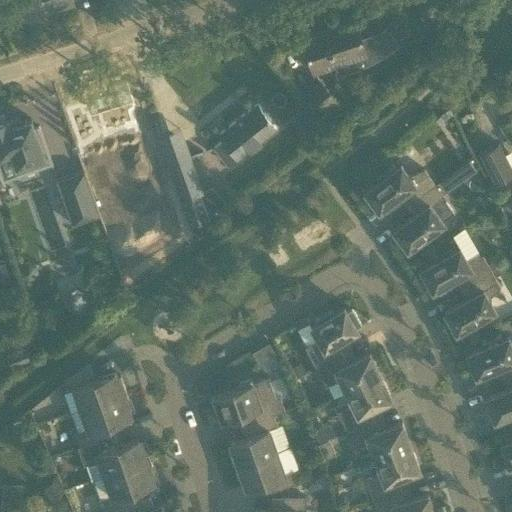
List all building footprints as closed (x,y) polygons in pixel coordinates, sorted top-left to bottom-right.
[(21,0),(23,4),(28,17),(73,2),(72,0),(21,0)] [(420,0),(416,8),(432,16),(440,0),(420,0)] [(326,30),(323,31),(302,38),(313,72),(334,65),(336,70),(338,74),(353,69),(350,60),(365,55),(368,60),(392,45),(385,32),(379,34),(361,40),(356,24),(327,34),(326,30)] [(338,101),(320,79),(301,95),(318,117),(338,101)] [(82,105),(67,110),(80,146),(79,147),(79,149),(81,148),(103,131),(104,134),(134,125),(130,112),(131,112),(135,109),(126,81),(107,87),(109,95),(101,97),(100,95),(85,100),(87,106),(82,107),(82,105)] [(277,129),(257,103),(219,133),(224,139),(214,147),(229,166),(277,129)] [(0,174),(2,180),(3,179),(0,170),(0,155),(11,152),(19,174),(52,162),(40,130),(35,131),(31,118),(21,122),(18,115),(8,119),(8,118),(5,119),(4,115),(0,115),(0,174)] [(479,153),(495,184),(511,174),(511,169),(498,143),(479,153)] [(196,174),(189,156),(167,164),(179,201),(182,200),(191,225),(207,218),(198,193),(203,192),(196,174)] [(476,169),(468,159),(457,167),(465,178),(476,169)] [(405,191),(412,200),(435,183),(424,169),(408,175),(400,164),(394,169),(392,166),(389,168),(380,175),(377,177),(379,180),(364,191),(379,210),(405,191)] [(100,215),(84,170),(56,180),(72,225),(100,215)] [(446,198),(435,183),(412,200),(419,210),(393,229),(407,249),(422,238),(424,241),(427,239),(437,232),(440,230),(437,227),(443,222),(435,211),(446,198)] [(137,238),(143,251),(169,240),(163,227),(137,238)] [(461,274),(467,284),(491,270),(482,254),(466,258),(459,247),(453,251),(451,247),(448,249),(438,255),(434,257),(436,260),(420,269),(432,290),(461,274)] [(5,263),(0,263),(0,278),(1,282),(9,280),(5,263)] [(500,286),(491,270),(467,284),(473,295),(444,311),(456,332),(472,323),(474,326),(477,324),(487,318),(490,316),(489,313),(495,309),(488,298),(500,286)] [(305,346),(315,366),(342,352),(336,341),(357,329),(356,327),(361,324),(352,308),(347,311),(344,306),(334,313),(332,309),(328,311),(318,317),(315,319),(317,322),(311,326),(319,338),(305,346)] [(506,363),(511,374),(511,373),(511,345),(508,336),(501,339),(500,335),(496,337),(485,341),(482,343),(483,346),(467,353),(476,375),(506,363)] [(348,362),(342,352),(315,366),(326,385),(327,384),(334,397),(346,391),(380,375),(369,352),(348,362)] [(82,408),(126,392),(120,375),(116,377),(114,372),(94,379),(88,362),(64,381),(67,391),(75,388),(82,408)] [(511,373),(511,374),(511,376),(511,386),(485,398),(494,420),(511,413),(511,414),(511,373)] [(380,375),(346,391),(352,404),(338,410),(346,431),(374,419),(370,408),(391,398),(380,375)] [(238,387),(214,395),(210,397),(215,411),(218,409),(222,419),(244,411),(248,423),(273,414),(284,410),(280,397),(276,399),(268,377),(252,382),(251,379),(237,384),(238,387)] [(132,409),(126,392),(82,408),(89,427),(75,432),(80,446),(105,437),(101,426),(110,423),(109,422),(129,415),(128,411),(132,409)] [(273,414),(248,423),(252,434),(230,442),(233,452),(230,453),(234,466),(289,446),(282,424),(277,426),(273,414)] [(379,430),(374,419),(346,431),(355,451),(370,445),(375,458),(411,445),(402,421),(379,430)] [(118,446),(117,445),(113,434),(105,437),(80,446),(78,446),(84,463),(86,464),(92,479),(105,474),(150,458),(144,442),(139,443),(138,439),(118,446)] [(511,439),(502,443),(509,466),(511,464),(511,439)] [(372,498),(401,489),(397,477),(420,469),(411,445),(375,458),(380,471),(365,477),(372,498)] [(290,446),(289,446),(234,466),(239,478),(242,477),(246,487),(268,479),(272,491),(297,482),(293,470),(298,468),(290,446)] [(128,504),(128,503),(125,493),(133,490),(133,489),(153,482),(151,477),(156,475),(150,458),(105,474),(112,494),(99,498),(103,511),(106,511),(126,505),(128,504)] [(55,480),(46,488),(54,498),(63,491),(55,480)] [(405,500),(401,489),(372,498),(376,511),(433,511),(428,493),(405,500)] [(163,511),(161,505),(153,508),(149,496),(128,503),(128,504),(126,505),(128,511),(163,511)] [(296,511),(296,509),(305,509),(305,496),(279,497),(280,509),(256,509),(255,511),(296,511)]
